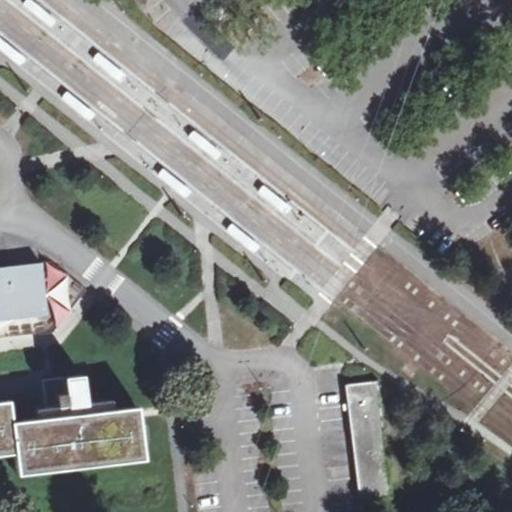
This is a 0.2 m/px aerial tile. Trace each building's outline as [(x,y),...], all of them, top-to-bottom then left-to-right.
[(56,18),(34,0),(23,0),(22,2),(50,25),(56,18)] [(0,34),(0,47),(18,63),(24,55),(0,34)] [(126,73),(97,49),(91,57),(120,81),(126,73)] [(95,112),(66,88),(60,94),(89,118),(95,112)] [(222,151),(193,126),(186,134),(216,158),(218,156),(220,153),(222,151)] [(189,188),(162,166),(156,173),(183,195),(185,193),(189,188)] [(263,183),(257,190),(286,213),(292,206),(263,183)] [(231,221),(226,228),(253,251),(259,243),(231,221)] [(41,263),(0,267),(0,320),(47,315),(41,263)] [(63,377),(42,379),(45,406),(66,405),(63,377)] [(377,377),(347,381),(363,495),(391,491),(377,377)] [(7,400),(0,400),(0,453),(14,452),(16,474),(142,459),(136,407),(24,420),(24,419),(10,421),(8,408),(7,400)]
